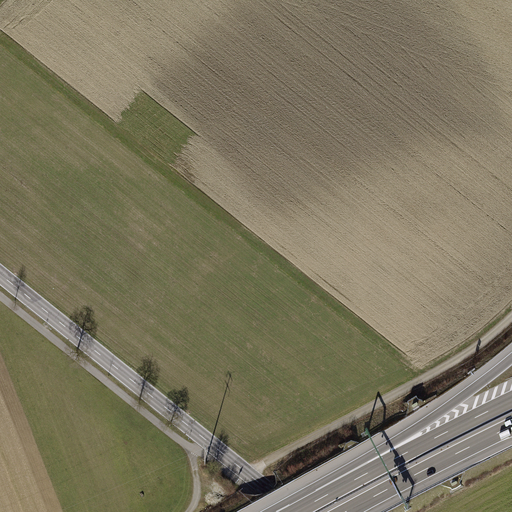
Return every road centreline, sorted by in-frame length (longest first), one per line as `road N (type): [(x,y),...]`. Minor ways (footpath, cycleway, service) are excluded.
road 1 (secondary): [(296,511),(0,273)]
road 2 (track): [(511,314),(467,351),(246,471)]
road 3 (motorway): [(511,356),(313,502)]
road 4 (motorway): [(511,399),(313,502)]
road 5 (motorway): [(346,511),(511,427)]
